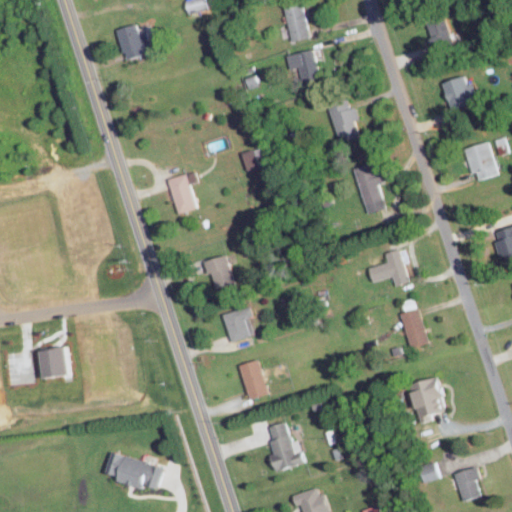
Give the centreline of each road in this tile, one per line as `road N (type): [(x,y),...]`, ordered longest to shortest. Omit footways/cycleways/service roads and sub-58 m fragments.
road 1 (tertiary): [(234,511),(63,0)]
road 2 (residential): [(372,0),(511,425)]
road 3 (residential): [(162,294),(0,317)]
